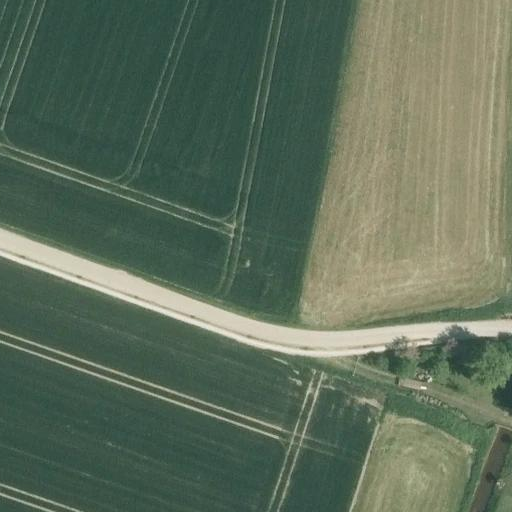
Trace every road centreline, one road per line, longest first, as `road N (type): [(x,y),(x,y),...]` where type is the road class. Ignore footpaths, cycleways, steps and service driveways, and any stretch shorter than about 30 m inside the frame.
road 1 (track): [(511,326),(324,351),(0,238)]
road 2 (track): [(511,416),(324,351)]
